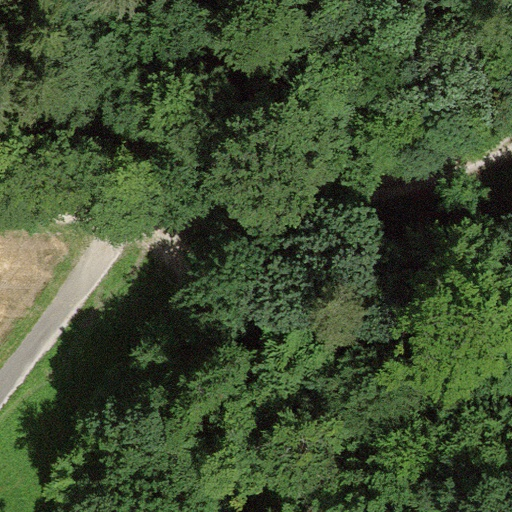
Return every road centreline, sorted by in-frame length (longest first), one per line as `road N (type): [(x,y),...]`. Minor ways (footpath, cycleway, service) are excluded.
road 1 (track): [(137,201),(215,294),(303,345),(511,384)]
road 2 (track): [(137,201),(511,138)]
road 3 (track): [(93,511),(88,486),(137,201)]
road 4 (track): [(0,381),(137,201)]
road 5 (track): [(0,209),(137,201)]
